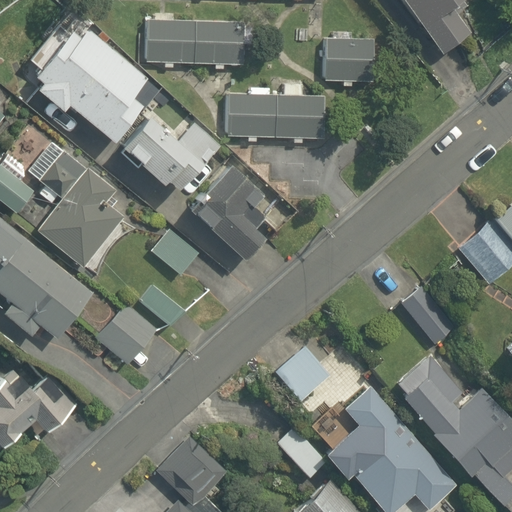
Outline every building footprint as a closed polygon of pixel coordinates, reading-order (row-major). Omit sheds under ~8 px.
[(390,0),(431,55),(463,32),(446,10),(459,0),(390,0)] [(169,69),(169,62),(210,64),(209,70),(218,70),(219,64),(240,65),(240,56),(245,57),(246,34),(241,34),(241,23),(142,19),(141,61),(157,62),(157,68),(169,69)] [(103,148),(140,112),(126,98),(144,81),(104,40),(98,45),(83,31),(73,41),(66,33),(23,76),(33,86),(28,91),(55,120),(66,109),(103,148)] [(367,42),(319,39),(317,83),(365,85),(367,42)] [(252,143),(252,136),(288,138),(288,144),(296,144),(297,138),(316,139),(318,98),(299,97),(299,84),(279,83),(278,96),(264,96),(264,85),(242,85),(242,95),(222,94),(220,135),(242,136),(242,142),(252,143)] [(169,195),(216,145),(181,112),(163,132),(146,116),(113,151),(156,191),(160,186),(169,195)] [(108,193),(46,143),(26,169),(59,195),(29,233),(75,270),(116,219),(98,205),(108,193)] [(0,162),(0,208),(12,217),(34,187),(0,162)] [(222,169),(179,217),(235,266),(254,244),(243,235),(257,219),(246,209),(256,199),(222,169)] [(491,216),(511,242),(511,193),(488,213),(491,216)] [(511,242),(491,216),(453,245),(485,285),(511,263),(511,242)] [(86,295),(0,224),(0,300),(7,306),(0,315),(0,318),(25,339),(33,329),(48,341),(86,295)] [(162,231),(144,254),(175,278),(193,254),(162,231)] [(415,283),(392,303),(430,347),(454,326),(415,283)] [(153,329),(122,302),(90,340),(121,367),(153,329)] [(511,336),(501,346),(511,358),(511,336)] [(282,408),(323,376),(300,345),(258,377),(282,408)] [(404,391),(396,398),(491,503),(509,487),(488,464),(511,441),(511,429),(477,391),(457,409),(414,362),(395,380),(404,391)] [(0,447),(27,426),(37,439),(75,408),(45,372),(26,387),(12,369),(0,378),(0,447)] [(455,482),(366,385),(343,406),(354,418),(344,427),(323,404),(303,423),(324,446),(319,450),(344,477),(347,475),(381,511),(389,511),(411,493),(425,509),(455,482)] [(288,424),(271,442),(307,476),(324,458),(288,424)] [(221,467),(189,437),(156,472),(188,502),(221,467)] [(354,511),(327,478),(284,511),(354,511)] [(190,511),(176,498),(162,511),(190,511)]
